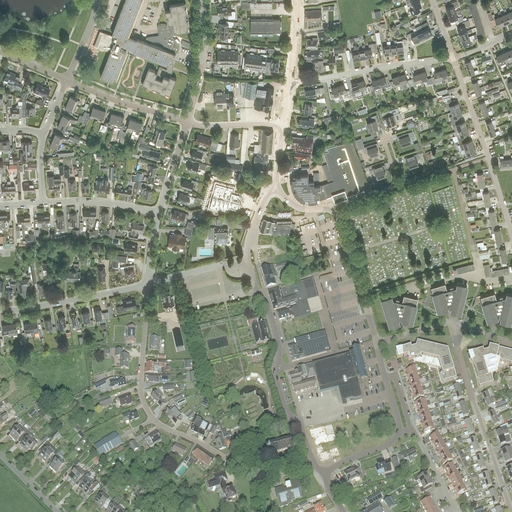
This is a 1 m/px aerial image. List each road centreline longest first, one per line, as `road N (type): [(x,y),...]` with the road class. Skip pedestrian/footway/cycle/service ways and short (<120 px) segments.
road 1 (residential): [(313,464),(266,475),(151,417),(140,388),(147,284)]
road 2 (tertiary): [(313,464),(276,383),(279,346),(246,261)]
road 3 (residential): [(511,511),(456,345),(463,326)]
road 4 (residential): [(511,236),(453,58)]
road 5 (residential): [(290,83),(453,58)]
road 6 (track): [(479,281),(452,171),(488,158)]
road 7 (tertiary): [(0,311),(147,284)]
road 8 (residential): [(376,342),(345,237),(329,210)]
road 9 (residential): [(66,80),(186,121)]
road 10 (unclassified): [(186,121),(202,54),(202,0)]
